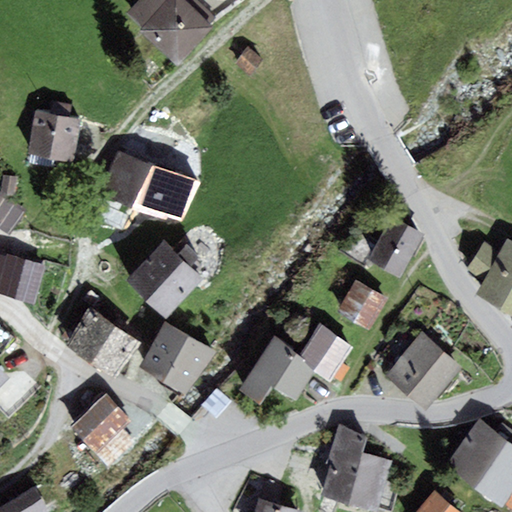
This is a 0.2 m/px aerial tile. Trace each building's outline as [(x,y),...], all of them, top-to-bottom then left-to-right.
[(185,67),(222,26),(193,0),(148,0),(131,19),(185,67)] [(88,123),(43,115),(35,157),(80,165),(88,123)] [(198,187),(134,160),(127,177),(117,200),(169,222),(172,216),(184,221),(198,187)] [(406,280),(429,239),(395,221),(372,262),(406,280)] [(211,285),(169,243),(131,280),(173,322),(211,285)] [(511,245),(484,295),(511,311),(511,245)] [(0,294),(42,307),(53,268),(13,257),(12,263),(0,259),(0,294)] [(392,303),(360,283),(341,313),(374,332),(392,303)] [(146,346),(100,316),(76,354),(121,384),(146,346)] [(214,352),(170,327),(145,369),(189,394),(214,352)] [(304,360),(324,374),(337,384),(360,352),(327,328),(304,360)] [(465,370),(426,337),(390,379),(430,412),(465,370)] [(304,360),(278,342),(244,391),(267,408),(281,389),(302,404),(324,374),(304,360)] [(0,397),(18,379),(0,361),(0,411),(7,404),(0,398),(0,397)] [(131,422),(104,393),(71,425),(98,453),(131,422)] [(234,406),(219,394),(206,411),(221,423),(234,406)] [(511,441),(484,420),(452,463),(511,507),(511,441)] [(381,509),(396,463),(366,454),(372,438),(341,428),(331,458),(338,460),(328,492),(381,509)] [(53,511),(42,491),(1,511),(53,511)] [(464,511),(439,492),(423,511),(464,511)] [(309,511),(310,511),(266,499),(262,511),(309,511)]
